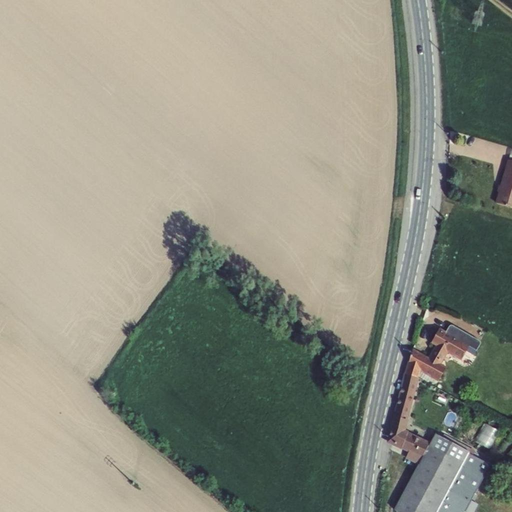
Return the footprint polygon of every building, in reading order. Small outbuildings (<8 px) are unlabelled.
[(511,161),(508,160),(500,187),(503,188),(502,194),(499,193),(496,204),(511,208),(511,161)] [(438,380),(447,366),(442,363),(448,352),(462,359),(467,350),(474,355),(477,350),(481,344),(481,343),(481,341),(481,340),(480,340),(479,339),(455,325),(454,325),(452,324),(451,324),(450,325),(449,326),(447,330),(440,327),(431,342),(436,345),(429,356),(414,347),(409,361),(408,361),(405,373),(419,377),(419,376),(421,370),(431,376),(438,380)] [(421,370),(419,376),(428,381),(431,376),(421,370)] [(420,378),(419,377),(405,373),(404,373),(387,442),(402,449),(402,448),(409,452),(406,458),(418,464),(419,463),(420,464),(431,441),(409,431),(409,430),(407,429),(420,378)] [(480,442),(492,446),(500,427),(488,422),(480,442)] [(420,464),(419,463),(418,464),(394,509),(398,511),(466,511),(492,463),(436,433),(431,441),(420,464)]
